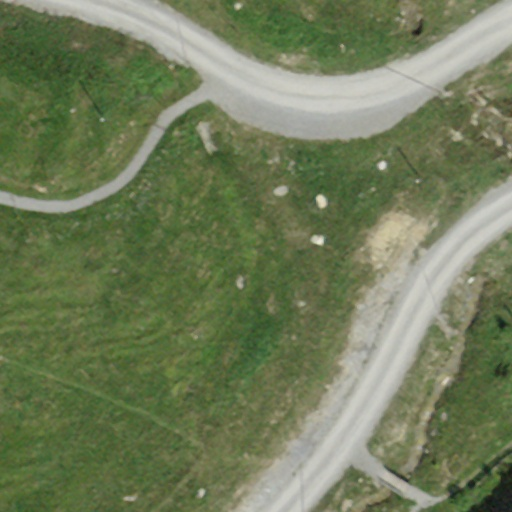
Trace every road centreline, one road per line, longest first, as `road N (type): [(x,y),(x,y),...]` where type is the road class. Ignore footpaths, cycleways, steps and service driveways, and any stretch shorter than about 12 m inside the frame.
road 1 (track): [(293,511),(381,417),(470,218),(511,151)]
road 2 (track): [(511,3),(364,31),(232,38),(174,9)]
